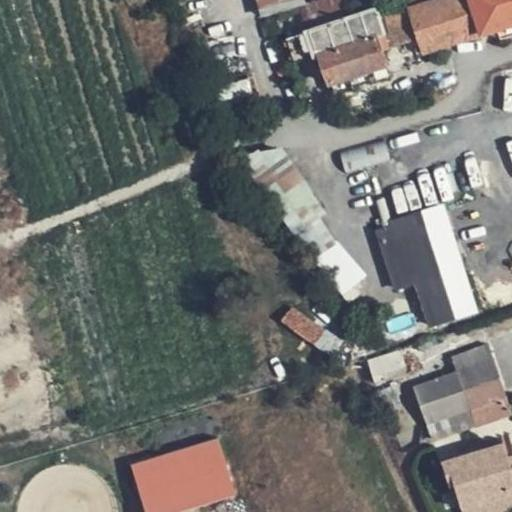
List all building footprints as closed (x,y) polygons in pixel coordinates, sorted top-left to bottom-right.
[(363,12),(305,32),(313,55),(318,53),(330,87),(383,68),(379,56),(374,42),(413,28),(418,42),(423,55),(511,25),(511,0),(442,0),(407,12),(402,0),(401,0),(364,14),(363,12)] [(442,0),(402,0),(407,12),(442,0)] [(379,56),(418,42),(413,28),(374,42),(379,56)] [(383,68),(330,87),(334,99),(388,79),(383,68)] [(372,273),(275,140),(244,163),(341,296),(372,273)] [(484,303),(511,295),(511,187),(457,202),(484,303)] [(430,326),(480,311),(447,202),(379,223),(399,289),(417,283),(430,326)] [(286,317),(325,347),(334,335),(295,305),(286,317)] [(466,399),(504,386),(488,335),(457,345),(463,365),(421,378),(428,400),(407,407),(416,435),(471,416),(466,399)] [(421,357),(417,342),(386,352),(393,375),(402,372),(400,364),(421,357)] [(510,402),(504,386),(466,399),(471,416),(510,402)] [(452,477),(461,505),(511,488),(511,460),(505,439),(440,458),(446,479),(452,477)] [(220,443),(129,469),(141,511),(186,511),(235,498),(220,443)] [(511,488),(461,505),(462,511),(498,511),(511,508),(511,488)]
